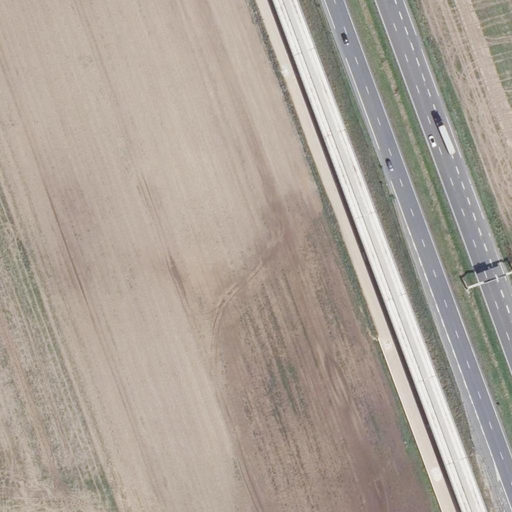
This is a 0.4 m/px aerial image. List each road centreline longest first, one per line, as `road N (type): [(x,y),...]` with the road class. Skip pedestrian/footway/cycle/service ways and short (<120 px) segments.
road 1 (trunk): [(333,0),(511,484)]
road 2 (trunk): [(500,319),(389,0)]
